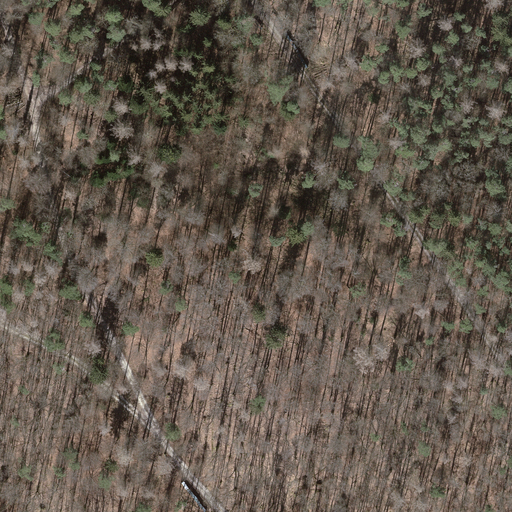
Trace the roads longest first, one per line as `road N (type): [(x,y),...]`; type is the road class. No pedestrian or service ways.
road 1 (track): [(251,0),(511,379)]
road 2 (track): [(152,428),(73,243),(0,13)]
road 3 (track): [(0,320),(87,369),(152,428),(222,511)]
road 4 (track): [(170,0),(28,114)]
